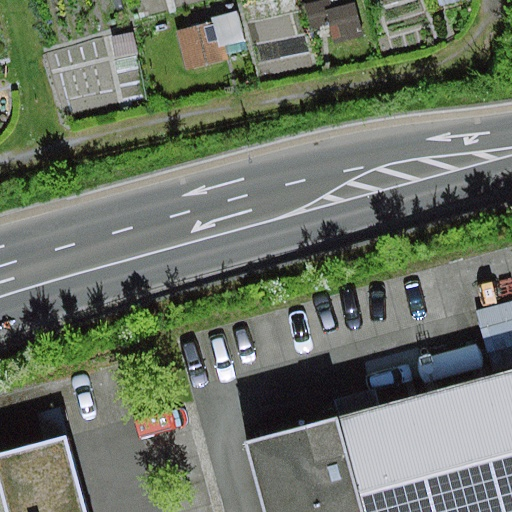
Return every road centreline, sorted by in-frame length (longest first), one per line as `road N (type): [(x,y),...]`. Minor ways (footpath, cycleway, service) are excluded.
road 1 (track): [(0,168),(399,84),(471,55),(494,22),(497,0)]
road 2 (tertiary): [(511,153),(0,282)]
road 3 (track): [(9,0),(52,153)]
